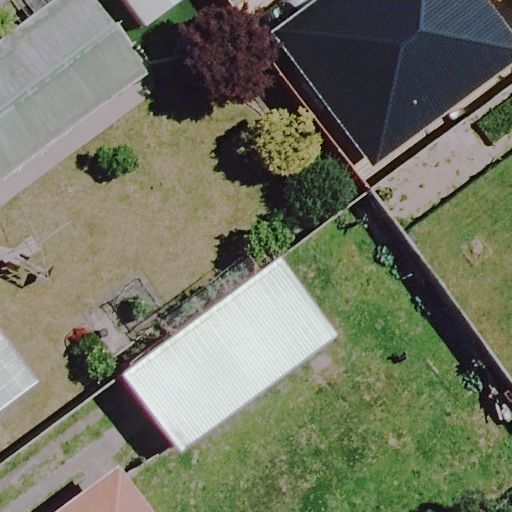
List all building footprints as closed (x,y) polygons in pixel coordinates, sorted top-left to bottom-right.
[(0,205),(145,94),(72,0),(53,0),(0,41),(0,205)] [(254,0),(209,0),(227,22),(254,0)] [(327,348),(269,270),(112,387),(170,465),(327,348)] [(0,427),(32,403),(0,360),(0,427)] [(128,511),(105,481),(61,511),(128,511)]
